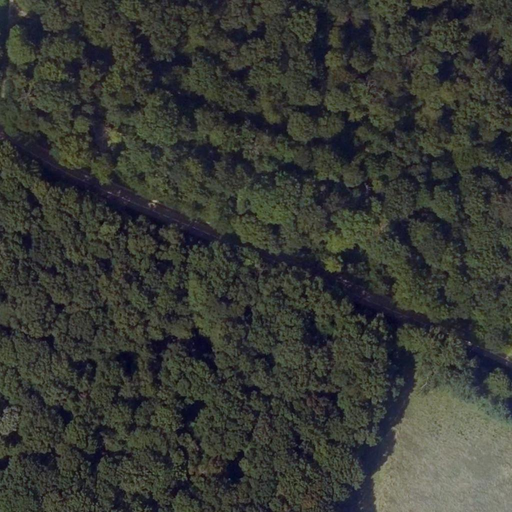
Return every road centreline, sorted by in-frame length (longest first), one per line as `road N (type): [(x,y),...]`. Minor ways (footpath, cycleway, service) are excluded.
road 1 (residential): [(511,371),(65,174),(0,131)]
road 2 (track): [(511,170),(431,166),(248,129),(17,11)]
